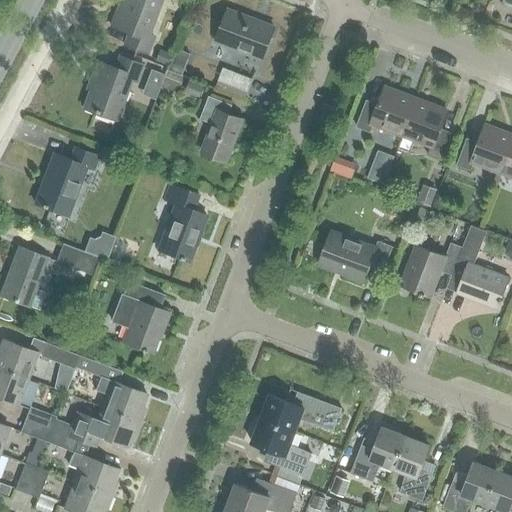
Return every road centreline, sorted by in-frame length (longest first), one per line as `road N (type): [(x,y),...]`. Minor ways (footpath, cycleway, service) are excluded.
road 1 (residential): [(227,311),(343,4)]
road 2 (residential): [(511,419),(227,311)]
road 3 (residential): [(152,511),(227,311)]
road 4 (unclassified): [(511,67),(343,4)]
road 5 (residential): [(0,125),(66,0)]
